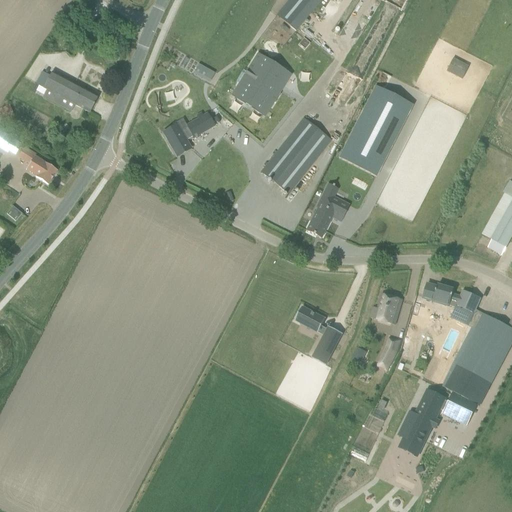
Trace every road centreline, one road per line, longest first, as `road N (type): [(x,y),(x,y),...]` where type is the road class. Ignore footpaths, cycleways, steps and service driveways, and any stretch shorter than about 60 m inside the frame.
road 1 (unclassified): [(511,284),(451,261),(301,254),(98,155)]
road 2 (tertiary): [(0,281),(59,215),(98,155)]
road 3 (tertiary): [(98,155),(149,28)]
